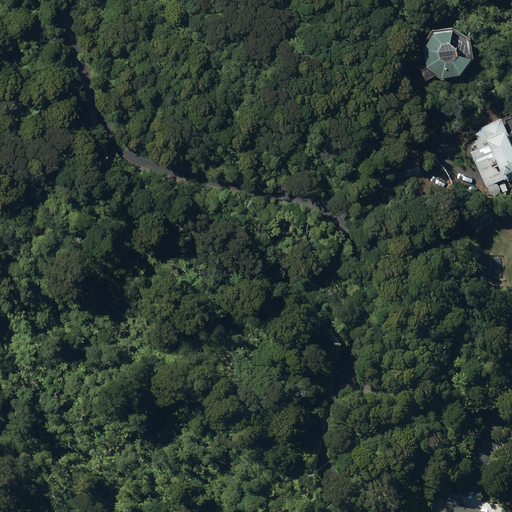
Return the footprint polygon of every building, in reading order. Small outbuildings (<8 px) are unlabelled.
[(456,25),(438,29),(427,45),(431,63),(447,73),(465,70),(476,54),(476,53),(462,50),(461,43),(454,37),(456,25)] [(474,150),(489,184),(508,175),(510,179),(511,177),(511,129),(510,131),(503,115),(483,124),(485,127),(479,130),(481,137),(478,138),(481,147),(474,150)] [(463,215),(474,233),(493,221),(482,204),(463,215)] [(478,462),(495,468),(503,444),(486,438),(478,462)] [(492,511),(461,504),(462,500),(450,497),(446,511),(492,511)]
